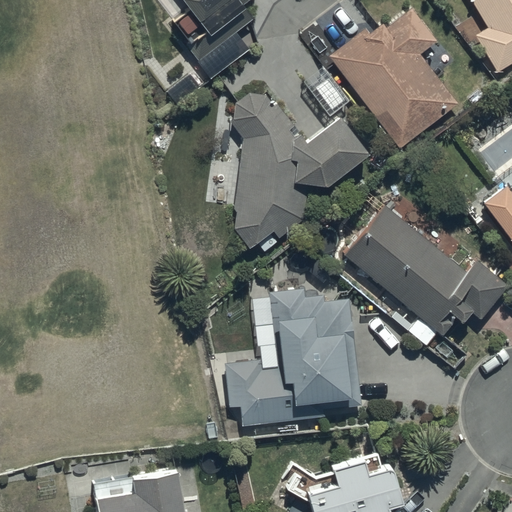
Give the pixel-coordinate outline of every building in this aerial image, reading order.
[(182,11),(167,21),(196,61),(193,62),(192,63),(202,78),(243,48),(233,34),(250,22),(237,5),(244,0),(174,0),(180,8),(182,11)] [(511,0),(468,0),(484,26),(472,32),(494,70),(511,59),(511,0)] [(363,29),(325,57),(396,150),(456,104),(417,53),(436,39),(411,5),(383,26),(380,21),(366,32),(363,29)] [(231,100),(225,120),(240,139),(229,227),(243,247),(268,229),(274,238),(300,220),(305,186),(316,187),(361,153),(332,115),(302,139),(266,92),(246,90),(231,100)] [(511,193),(505,185),(479,205),(511,248),(511,193)] [(403,329),(421,345),(431,332),(436,336),(451,318),(453,321),(463,310),(474,320),(504,286),(471,257),(460,270),(381,204),(338,254),(414,317),(403,329)] [(234,406),(236,426),(319,417),(318,409),(354,405),(343,298),(319,301),(318,293),(302,295),(302,288),(264,292),(270,358),(220,363),(225,407),(234,406)] [(385,511),(384,503),(398,499),(389,467),(388,465),(384,464),(367,469),(363,454),(330,463),(335,481),(303,490),(309,511),(385,511)] [(176,511),(169,468),(123,477),(126,490),(87,497),(89,511),(176,511)]
